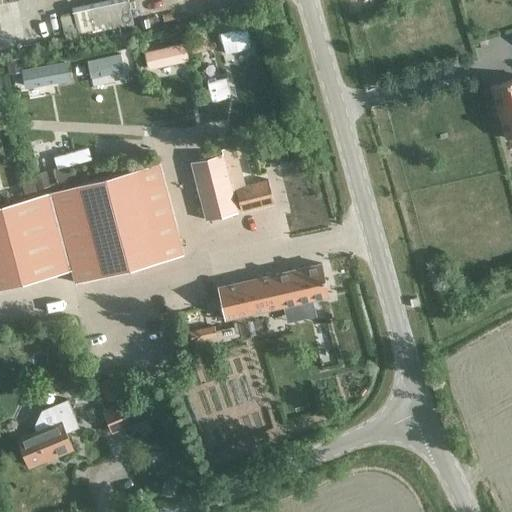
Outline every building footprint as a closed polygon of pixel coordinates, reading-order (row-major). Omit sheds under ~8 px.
[(108,0),(72,9),(78,32),(132,19),(127,0),(108,0)] [(511,78),(490,85),(505,137),(511,135),(511,78)] [(274,203),(267,178),(245,183),(239,158),(242,157),(240,145),(220,150),(221,154),(191,162),(205,220),(274,203)] [(0,288),(73,269),(76,279),(182,251),(158,162),(0,203),(0,288)] [(320,262),(217,285),(224,317),(327,294),(320,262)] [(212,325),(189,330),(191,341),(215,335),(212,325)] [(139,393),(102,408),(111,431),(148,415),(139,393)] [(64,431),(77,425),(67,400),(47,408),(53,424),(18,439),(28,465),(71,448),(64,431)]
